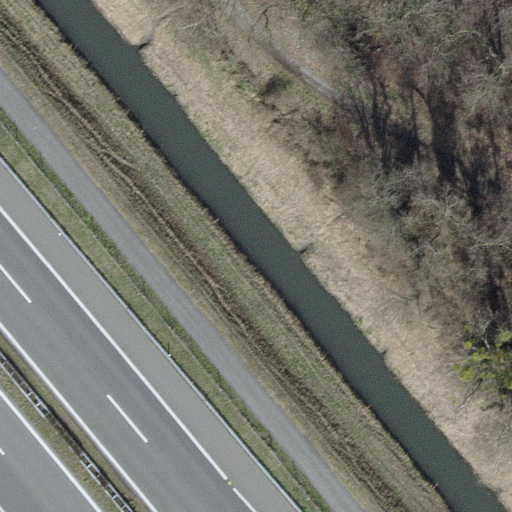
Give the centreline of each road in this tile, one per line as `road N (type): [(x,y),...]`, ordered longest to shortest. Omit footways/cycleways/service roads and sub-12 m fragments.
road 1 (unclassified): [(0,81),(353,511)]
road 2 (motorway): [(205,511),(0,264)]
